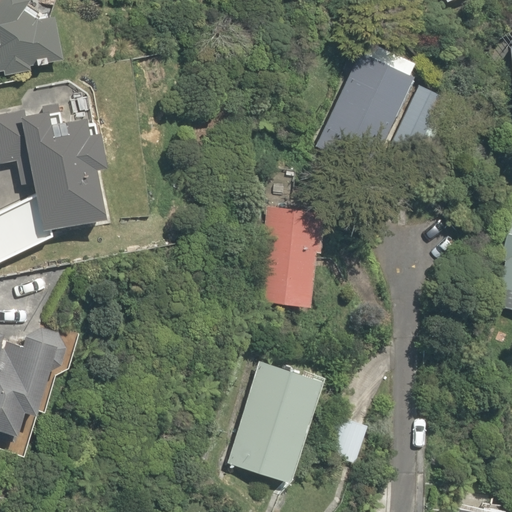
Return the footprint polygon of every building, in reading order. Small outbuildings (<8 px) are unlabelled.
[(0,0),(0,73),(40,72),(40,59),(73,57),(70,20),(44,21),(34,14),(42,0),(9,0),(7,4),(0,0)] [(445,0),(455,18),(489,0),(445,0)] [(309,139),(368,179),(389,148),(404,158),(415,143),(428,152),(458,108),(423,85),(429,77),(397,55),(384,74),(363,60),(309,139)] [(66,236),(63,232),(123,222),(115,173),(128,171),(122,132),(109,135),(106,121),(86,124),(87,134),(65,138),(60,110),(0,119),(0,165),(18,163),(23,189),(43,185),(44,191),(0,214),(0,260),(5,269),(66,236)] [(274,205),(248,201),(231,298),(332,316),(352,201),(277,188),(274,205)] [(511,268),(498,309),(511,313),(511,229),(508,241),(511,242),(511,268)] [(0,428),(39,438),(45,412),(64,416),(83,333),(32,322),(29,336),(0,329),(0,428)] [(355,475),(373,423),(333,410),(341,384),(265,358),(229,465),(305,491),(315,462),(355,475)]
